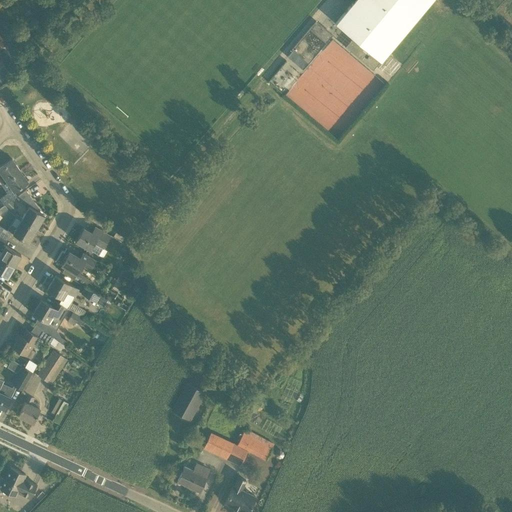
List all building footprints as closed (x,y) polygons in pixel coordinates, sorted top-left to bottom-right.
[(352,0),(354,1),(335,23),(352,37),(345,47),(373,70),(431,0),(352,0)] [(309,28),(326,42),(332,35),(315,21),(309,28)] [(291,49),(292,50),(302,58),(306,57),(310,52),(311,53),(315,48),(319,50),(326,42),(309,28),(291,49)] [(6,49),(0,52),(0,54),(3,59),(10,54),(6,49)] [(0,67),(0,80),(0,81),(10,75),(4,65),(0,67)] [(0,182),(0,183),(5,180),(20,170),(12,159),(0,167),(0,182)] [(20,170),(5,180),(13,191),(27,181),(20,170)] [(26,190),(16,197),(20,203),(20,202),(30,196),(26,190)] [(10,191),(0,198),(0,199),(4,205),(16,197),(12,192),(11,191),(10,191)] [(44,215),(37,211),(28,206),(20,220),(36,229),(44,215)] [(36,229),(20,220),(16,227),(11,224),(7,230),(0,225),(0,235),(6,239),(10,232),(28,242),(36,229)] [(107,239),(110,240),(112,236),(110,235),(95,225),(91,232),(83,227),(75,241),(89,249),(98,253),(101,247),(107,239)] [(124,253),(126,251),(130,246),(123,242),(120,246),(120,247),(122,248),(120,250),(124,253)] [(21,255),(5,245),(5,246),(3,244),(0,249),(0,250),(1,252),(0,253),(0,257),(14,266),(21,255)] [(61,265),(64,267),(74,272),(71,277),(85,286),(89,279),(77,271),(81,265),(90,270),(96,259),(83,252),(80,257),(69,251),(61,265)] [(14,266),(0,257),(0,273),(7,278),(14,266)] [(78,289),(55,275),(47,289),(62,298),(67,291),(75,296),(78,289)] [(107,299),(100,295),(85,286),(82,293),(103,306),(107,299)] [(32,313),(46,321),(46,323),(54,328),(66,307),(55,301),(52,306),(41,299),(32,313)] [(68,320),(75,324),(80,315),(73,311),(68,320)] [(37,322),(32,329),(41,334),(45,326),(37,322)] [(31,348),(38,337),(26,329),(21,336),(20,335),(12,347),(30,358),(31,357),(32,357),(35,352),(34,352),(35,350),(31,348)] [(39,337),(49,344),(53,337),(44,330),(39,337)] [(32,396),(41,378),(48,382),(64,357),(52,350),(37,373),(33,371),(22,391),(28,395),(29,394),(32,396)] [(7,366),(17,372),(22,364),(12,358),(7,366)] [(25,366),(33,371),(37,363),(29,358),(25,366)] [(22,389),(32,372),(23,366),(12,384),(22,389)] [(0,406),(5,409),(13,390),(0,384),(2,380),(0,379),(0,406)] [(186,381),(171,409),(190,420),(205,391),(186,381)] [(18,415),(33,422),(39,408),(30,404),(34,397),(32,396),(29,394),(28,395),(25,402),(18,415)] [(59,397),(51,412),(60,416),(68,402),(59,397)] [(211,432),(204,445),(240,465),(248,451),(265,460),(271,448),(243,433),(236,445),(211,432)] [(276,450),(274,453),(275,456),(278,458),(282,457),(284,454),(283,450),(280,449),(276,450)] [(177,481),(199,491),(209,469),(196,463),(192,470),(184,466),(177,481)] [(0,489),(1,488),(9,492),(15,495),(17,491),(30,498),(36,484),(23,478),(25,474),(23,473),(23,474),(20,473),(20,471),(10,467),(4,479),(0,476),(0,489)] [(238,509),(244,511),(247,511),(255,496),(241,489),(245,480),(238,477),(234,486),(232,485),(224,503),(234,507),(233,508),(237,510),(238,509)]
